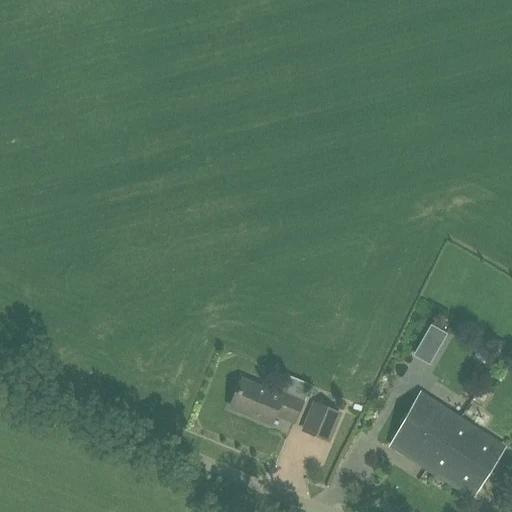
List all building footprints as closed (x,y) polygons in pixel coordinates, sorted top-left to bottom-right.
[(430,326),(412,357),(429,366),(447,335),(430,326)] [(293,422),(303,399),(283,390),(281,396),(242,379),(230,407),(270,424),(274,414),(293,422)] [(444,435),(455,418),(419,396),(391,444),(426,466),(436,450),(439,452),(448,438),(444,435)] [(339,413),(314,403),(302,431),(327,441),(339,413)] [(436,450),(426,466),(471,496),(502,449),(455,418),(444,435),(448,438),(439,452),(436,450)]
